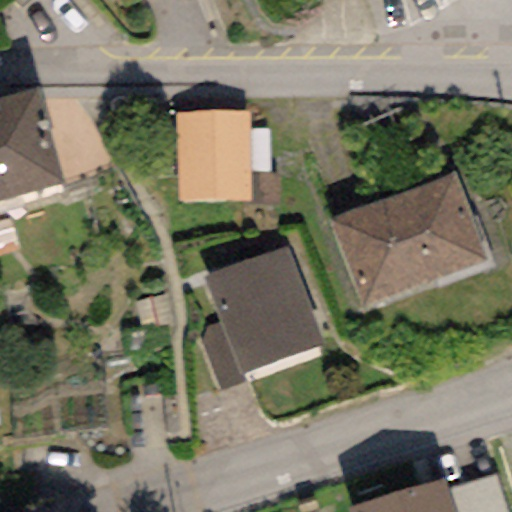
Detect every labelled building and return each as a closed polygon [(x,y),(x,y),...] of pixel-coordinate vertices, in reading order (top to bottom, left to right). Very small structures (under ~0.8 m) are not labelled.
[(34,88),(0,98),(0,177),(8,202),(64,185),(40,107),(34,88)] [(76,98),(40,107),(64,185),(112,162),(76,98)] [(246,113),(176,114),(178,201),(248,199),(246,113)] [(488,264),(455,176),(328,222),(360,312),(488,264)] [(286,248),(203,277),(220,324),(204,328),(198,338),(218,392),(245,383),(240,375),(323,345),(286,248)] [(505,511),(495,478),(448,493),(450,499),(454,511),(505,511)] [(444,479),(349,508),(350,511),(454,511),(450,499),(448,493),(444,479)]
